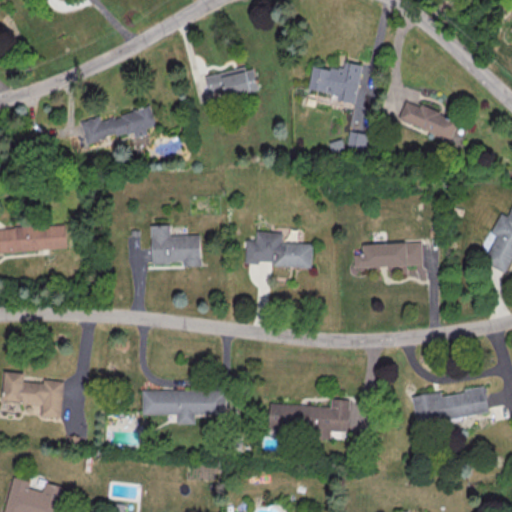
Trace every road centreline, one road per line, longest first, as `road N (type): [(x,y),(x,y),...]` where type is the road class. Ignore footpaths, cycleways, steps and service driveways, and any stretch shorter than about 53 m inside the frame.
road 1 (residential): [(0,101),(114,55),(209,0),(428,21),(511,100)]
road 2 (residential): [(0,312),(75,312),(348,341),(511,319)]
